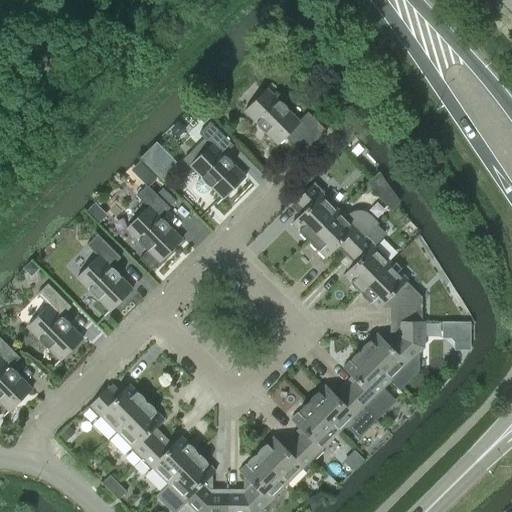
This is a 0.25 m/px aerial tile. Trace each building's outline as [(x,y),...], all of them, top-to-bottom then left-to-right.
[(280,102),(278,101),(266,89),(243,112),(255,124),(256,125),(257,127),(258,128),(259,129),(260,130),(261,131),(264,133),(276,145),(285,137),(293,145),(296,142),(305,151),(326,131),(307,113),(298,121),(287,110),(287,109),(286,107),(285,106),(284,105),(282,104),(281,103),(280,102)] [(223,155),(222,154),(231,145),(209,122),(198,133),(204,138),(182,160),(200,178),(197,182),(195,185),(195,189),(198,192),(202,193),(206,191),(210,187),(222,199),(244,177),(232,165),(232,163),(231,162),(230,161),(229,159),(228,158),(226,157),(225,156),(223,155)] [(307,240),(308,241),(338,211),(321,195),(324,192),(314,182),(293,203),(302,212),(290,223),(298,231),(302,237),(307,240)] [(160,218),(159,217),(168,207),(146,185),(135,196),(147,208),(125,229),(137,241),(138,243),(139,244),(140,245),(141,247),(142,248),(143,249),(145,250),(147,250),(147,251),(139,259),(151,270),(181,240),(169,228),(169,226),(168,225),(167,223),(166,222),(164,221),(163,220),(162,219),(160,218)] [(369,214),(367,212),(362,210),(358,210),(353,211),(349,213),(344,218),(338,211),(308,241),(308,242),(310,244),(311,246),(312,247),(313,248),(315,249),(316,250),(318,251),(325,258),(337,247),(345,255),(366,235),(367,235),(379,223),(369,214)] [(110,268),(109,266),(119,257),(96,234),(85,245),(97,257),(76,278),(87,290),(88,292),(89,293),(90,295),(91,296),(92,297),(94,298),(95,299),(97,300),(109,312),(131,289),(120,277),(119,276),(118,274),(117,273),(116,272),(113,269),(112,269),(110,268)] [(375,244),(367,235),(366,235),(345,255),(354,264),(342,275),(349,283),(353,288),(359,292),(359,293),(389,263),(373,247),(375,244)] [(389,263),(359,293),(360,293),(361,295),(363,298),(365,300),(367,302),(369,303),(377,310),(389,299),(395,305),(394,322),(421,322),(421,305),(415,305),(416,293),(405,283),(407,281),(389,263)] [(59,361),(82,338),(70,326),(70,327),(69,325),(67,322),(65,320),(62,318),(60,317),(61,317),(59,316),(69,306),(47,284),(36,295),(48,306),(26,328),(38,340),(39,342),(41,344),(43,346),(45,348),(47,349),(59,361)] [(415,340),(421,340),(421,322),(394,322),(394,340),(388,346),(377,334),(369,341),(366,343),(364,345),(362,346),(361,347),(361,349),(360,350),(359,351),(389,381),(389,380),(399,390),(419,370),(419,355),(415,352),(415,340)] [(469,324),(454,323),(453,336),(457,340),(469,340),(469,324)] [(0,403),(8,412),(31,389),(19,377),(18,375),(16,373),(14,371),(11,369),(9,368),(10,368),(8,367),(18,357),(0,339),(0,403)] [(396,401),(382,387),(389,381),(359,351),(358,352),(356,353),(354,354),(353,355),(351,358),(350,359),(349,361),(342,368),(354,380),(345,389),(376,420),(396,401)] [(99,415),(116,432),(145,402),(144,399),(142,397),(140,395),(138,393),(136,392),(128,385),(116,397),(107,387),(87,408),(97,418),(99,415)] [(376,420),(345,389),(336,397),(325,385),(317,393),(314,394),(313,395),(312,396),(310,398),(309,399),(309,400),(308,402),(307,403),(337,432),(345,425),(358,438),(376,420)] [(145,402),(116,432),(132,448),(130,451),(139,460),(159,440),(151,431),(163,420),(155,412),(154,410),(153,408),(150,405),(148,404),(146,403),(145,402)] [(320,449),(337,432),(307,403),(304,404),(302,406),(300,408),(298,411),(297,412),(290,420),(302,432),(293,440),(313,461),(323,451),(320,449)] [(159,440),(139,460),(148,470),(151,467),(167,484),(197,454),(196,453),(195,451),(194,449),(192,447),(189,445),(187,444),(180,437),(168,448),(159,440)] [(313,461),(293,440),(285,449),(273,437),(265,444),(263,445),(261,447),(259,449),(257,452),(256,454),(255,454),(285,484),(301,468),(304,470),(313,461)] [(197,454),(167,484),(185,501),(186,499),(197,510),(209,510),(208,511),(226,511),(226,489),(209,489),(203,483),(214,472),(207,464),(206,462),(204,459),(202,457),(200,456),(198,455),(197,454)] [(268,501),(285,484),(255,454),(255,455),(253,456),(250,458),(248,460),(246,462),(245,464),(238,472),(250,484),(243,490),(226,489),(226,511),(243,511),(244,510),(255,510),(266,500),(268,501)]
